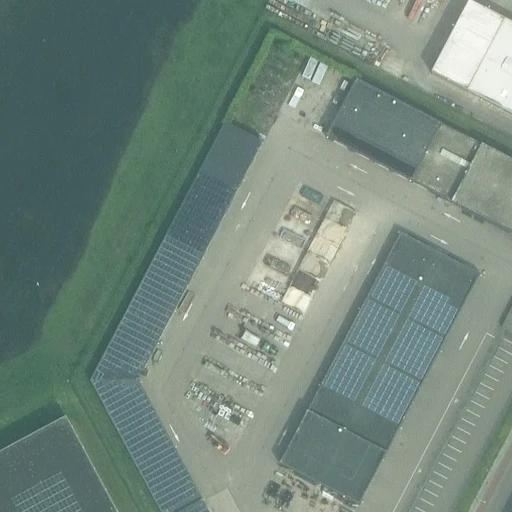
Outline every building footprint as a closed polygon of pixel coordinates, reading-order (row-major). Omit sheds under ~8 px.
[(448,42),(431,75),(467,94),(511,117),(511,25),(504,22),(493,43),(458,24),(457,25),(458,26),(450,43),(448,42)] [(511,162),(356,81),(326,139),(511,236),(511,234),(511,162)] [(187,288),(262,144),(227,126),(152,269),(187,288)] [(479,276),(401,235),(280,465),(359,506),(479,276)] [(155,511),(200,511),(133,389),(187,288),(152,269),(90,383),(155,511)] [(318,303),(324,283),(304,278),(298,297),(318,303)] [(115,511),(66,420),(0,455),(0,511),(115,511)]
